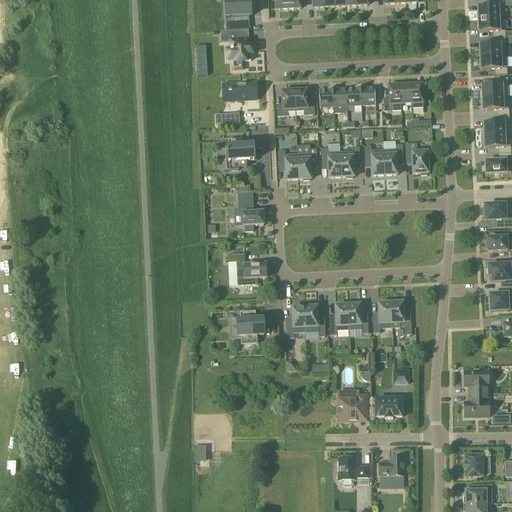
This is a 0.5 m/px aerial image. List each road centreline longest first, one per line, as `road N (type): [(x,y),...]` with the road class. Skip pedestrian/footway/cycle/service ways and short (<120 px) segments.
road 1 (residential): [(453,206),(277,214),(281,278),(448,272)]
road 2 (residential): [(444,27),(270,34),(271,71),(446,63)]
road 3 (residential): [(438,438),(436,371),(448,272)]
road 4 (residential): [(452,196),(446,63)]
